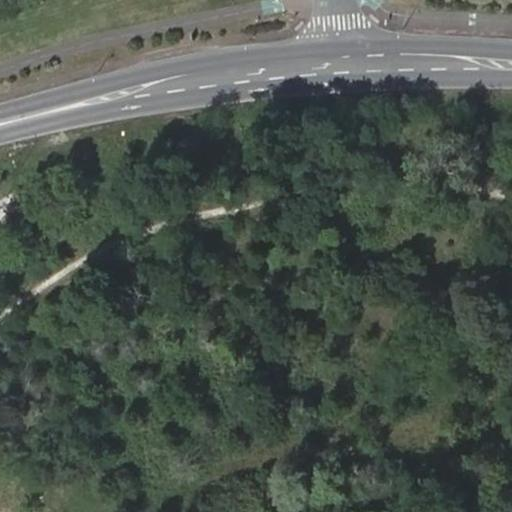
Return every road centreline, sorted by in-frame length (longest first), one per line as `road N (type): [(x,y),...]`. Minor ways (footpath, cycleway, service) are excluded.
road 1 (tertiary): [(341,63),(168,85),(0,124)]
road 2 (tertiary): [(511,64),(341,63)]
